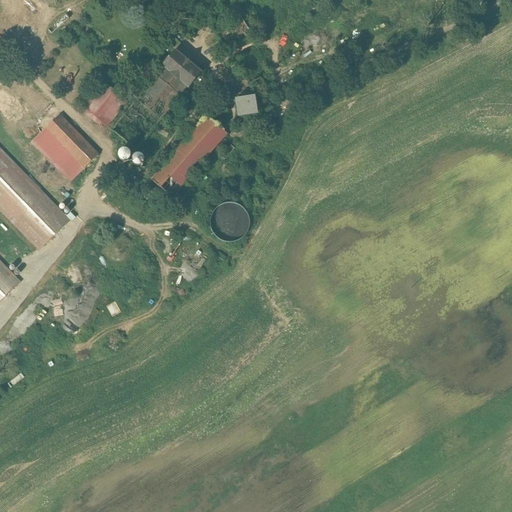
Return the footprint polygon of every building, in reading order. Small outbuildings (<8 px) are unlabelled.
[(235,20),(218,30),(228,48),(245,38),(235,20)] [(202,73),(174,51),(161,67),(163,69),(149,85),(173,105),(187,88),(188,90),(202,73)] [(102,81),(82,106),(107,126),(128,101),(102,81)] [(112,131),(136,151),(173,105),(149,85),(133,105),(112,131)] [(215,85),(209,91),(215,98),(221,93),(215,85)] [(250,90),(233,92),(236,112),(253,110),(250,90)] [(60,115),(32,143),(60,171),(70,183),(99,155),(60,115)] [(207,117),(150,181),(171,198),(227,135),(207,117)] [(39,193),(0,151),(0,207),(40,249),(68,222),(39,193)] [(62,202),(57,206),(67,216),(71,212),(62,202)] [(2,267),(0,264),(0,301),(18,284),(2,267)] [(12,264),(8,268),(17,278),(22,273),(12,264)] [(106,306),(111,317),(120,312),(115,301),(106,306)]
